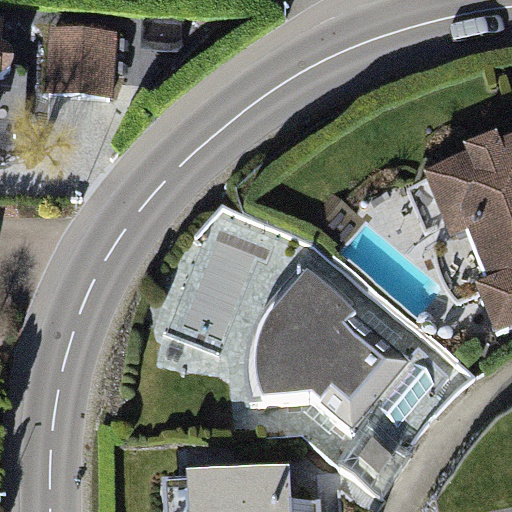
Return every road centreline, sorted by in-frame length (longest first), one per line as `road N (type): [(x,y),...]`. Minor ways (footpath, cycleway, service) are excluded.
road 1 (residential): [(56,511),(57,418),(68,368),(138,216),(190,158),(309,72),(438,15),(511,1)]
road 2 (residential): [(511,379),(461,419),(405,511)]
